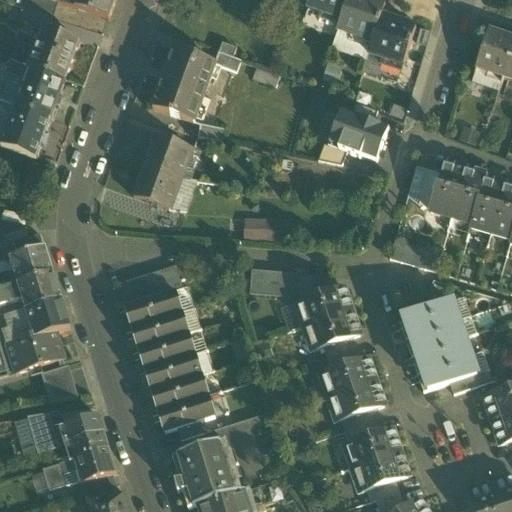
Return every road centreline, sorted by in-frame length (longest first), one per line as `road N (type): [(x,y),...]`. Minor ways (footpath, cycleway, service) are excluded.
road 1 (residential): [(69,242),(365,270)]
road 2 (residential): [(69,242),(155,511)]
road 3 (residential): [(142,0),(75,182),(69,242)]
road 4 (residential): [(425,119),(379,261),(365,270)]
road 5 (residential): [(365,270),(415,420)]
road 6 (residential): [(464,0),(425,119)]
road 7 (track): [(0,417),(119,398)]
